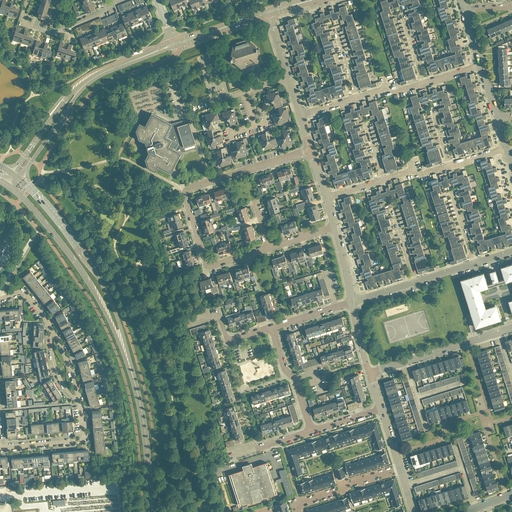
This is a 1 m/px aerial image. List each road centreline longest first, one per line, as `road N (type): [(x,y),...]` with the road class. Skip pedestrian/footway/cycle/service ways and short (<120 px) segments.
road 1 (residential): [(310,150),(185,190),(207,264),(268,247)]
road 2 (secondary): [(126,354),(92,268),(17,178)]
road 3 (secondary): [(7,184),(80,269),(126,354)]
road 4 (residential): [(511,328),(369,373)]
road 5 (secondary): [(150,495),(126,354)]
road 6 (tertiary): [(96,76),(70,93),(11,173)]
road 7 (tertiary): [(17,178),(96,76)]
road 8 (residential): [(0,448),(82,439),(78,399)]
